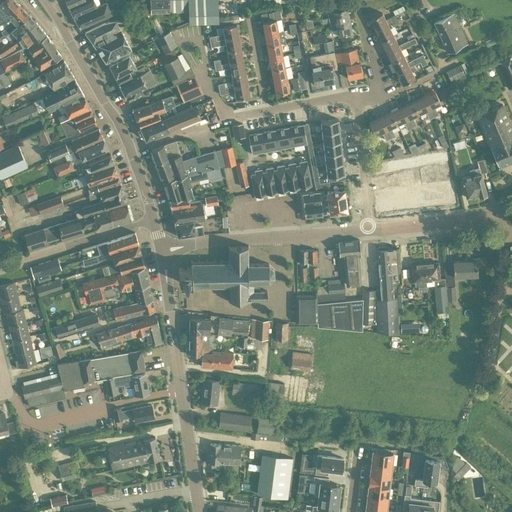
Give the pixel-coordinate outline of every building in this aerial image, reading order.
[(0,21),(1,23),(9,17),(21,7),(14,0),(5,0),(0,3),(0,21)] [(65,0),(70,9),(89,0),(65,0)] [(101,6),(98,0),(89,0),(70,9),(74,17),(98,7),(101,6)] [(152,13),(170,12),(169,0),(151,0),(152,8),(148,8),(147,11),(141,12),(142,18),(153,17),(152,13)] [(169,0),(170,12),(190,12),(191,23),(218,22),(217,0),(169,0)] [(98,7),(74,17),(80,28),(112,14),(107,3),(101,6),(98,7)] [(321,12),(326,11),(333,10),(331,3),(319,5),(321,12)] [(397,14),(405,10),(403,6),(395,10),(397,14)] [(4,35),(11,30),(29,15),(21,7),(9,17),(13,22),(1,31),(2,32),(4,35)] [(329,24),(350,20),(347,9),(333,12),(333,10),(326,11),(329,24)] [(282,19),(280,10),(262,14),(265,34),(279,31),(277,20),(282,19)] [(382,12),(370,19),(376,30),(388,23),(391,22),(397,19),(395,15),(389,18),(386,19),(382,12)] [(454,12),(434,21),(448,52),(467,43),(468,43),(454,12)] [(11,30),(4,35),(10,42),(36,22),(29,15),(11,30)] [(221,25),(233,23),(232,16),(220,18),(221,25)] [(350,20),(329,24),(331,31),(337,29),(338,35),(341,35),(342,39),(344,41),(351,39),(353,37),(352,32),(353,32),(350,20)] [(130,55),(133,53),(116,21),(106,23),(85,32),(106,61),(108,61),(116,77),(135,67),(136,67),(130,55)] [(0,49),(0,56),(1,57),(2,56),(2,57),(15,48),(14,46),(20,42),(23,46),(45,34),(44,32),(36,22),(10,42),(0,49)] [(393,34),(388,23),(376,30),(381,40),(393,34)] [(225,34),(216,35),(216,40),(239,36),(237,24),(224,27),(225,34)] [(165,52),(177,45),(170,31),(157,37),(165,52)] [(279,31),(265,34),(268,46),(281,43),(285,42),(283,31),(279,31)] [(314,43),(327,40),(326,34),(313,37),(314,43)] [(399,44),(393,34),(381,40),(386,51),(399,44)] [(34,56),(53,45),(47,36),(28,46),(34,56)] [(239,36),(216,40),(217,45),(227,44),(228,49),(241,47),(239,36)] [(401,49),(416,42),(414,37),(408,40),(399,44),(386,51),(391,61),(404,55),(401,49)] [(323,42),(326,53),(309,56),(312,70),(312,71),(315,85),(334,81),(331,70),(338,68),(334,51),(332,40),(323,42)] [(270,58),(283,55),(281,43),(268,46),(270,58)] [(294,53),(300,52),(299,44),(292,46),(294,53)] [(32,57),(40,68),(61,57),(53,45),(34,56),(32,57)] [(230,63),(243,60),(241,47),(228,49),(230,62),(230,63)] [(356,49),(335,53),(338,65),(345,63),(348,78),(363,75),(360,62),(358,62),(356,49)] [(163,63),(176,56),(173,50),(157,58),(159,61),(161,64),(163,63)] [(0,59),(0,87),(11,82),(7,71),(26,61),(20,51),(10,56),(1,61),(0,60),(0,59)] [(414,64),(420,61),(425,59),(422,54),(407,62),(404,55),(391,61),(397,73),(414,64)] [(272,69),(285,67),(283,55),(270,58),(272,69)] [(511,87),(511,55),(496,63),(508,89),(511,87)] [(178,56),(176,56),(163,63),(171,78),(185,71),(178,56)] [(230,62),(221,64),(222,69),(225,68),(226,75),(232,74),(245,71),(243,60),(230,63),(230,62)] [(30,81),(7,93),(11,102),(40,88),(38,83),(44,80),(43,78),(47,77),(54,89),(73,77),(64,61),(30,81)] [(415,78),(412,71),(416,69),(414,64),(397,73),(403,84),(415,78)] [(460,64),(446,70),(451,81),(464,74),(460,64)] [(120,84),(145,71),(143,67),(137,70),(135,67),(116,77),(120,84)] [(274,81),(288,79),(285,67),(272,69),(274,81)] [(155,82),(149,69),(145,71),(120,84),(126,96),(139,90),(139,91),(155,82)] [(233,81),(230,81),(230,86),(234,86),(248,83),(245,71),(232,74),(233,81)] [(196,76),(179,83),(186,100),(187,100),(189,99),(202,94),(203,93),(196,76)] [(298,77),(293,78),(294,81),(296,89),(300,88),(300,89),(307,88),(305,76),(298,77)] [(64,105),(84,96),(74,78),(43,96),(43,97),(33,101),(34,104),(3,116),(7,128),(49,110),(49,111),(64,105)] [(276,94),(290,91),(288,79),(274,81),(276,94)] [(230,86),(225,87),(226,92),(235,91),(237,98),(250,96),(248,83),(234,86),(230,86)] [(438,91),(442,100),(449,97),(444,88),(438,91)] [(139,90),(126,96),(128,101),(141,94),(139,91),(139,90)] [(424,96),(434,116),(438,114),(434,106),(441,103),(435,90),(424,96)] [(202,94),(189,99),(192,106),(202,102),(201,100),(204,98),(202,94)] [(161,99),(133,109),(137,120),(160,112),(165,110),(165,109),(171,106),(174,105),(175,105),(171,95),(161,99)] [(64,105),(67,112),(58,116),(60,122),(90,109),(84,96),(64,105)] [(429,119),(434,116),(424,96),(413,101),(419,114),(425,111),(429,119)] [(210,122),(221,118),(212,98),(202,102),(206,113),(210,122)] [(413,117),(419,114),(413,101),(402,106),(412,127),(417,125),(413,117)] [(145,139),(201,116),(200,115),(206,113),(202,102),(192,106),(177,112),(174,113),(140,127),(145,139)] [(494,155),(511,147),(511,125),(502,103),(477,114),(494,155)] [(160,112),(137,120),(140,127),(174,113),(177,112),(174,105),(171,106),(165,109),(165,110),(160,112)] [(407,130),(412,127),(402,106),(391,112),(397,124),(403,121),(407,130)] [(60,122),(67,136),(96,123),(90,109),(60,122)] [(391,127),(397,124),(391,112),(380,117),(390,138),(395,135),(391,127)] [(386,140),(390,138),(380,117),(369,123),(375,135),(382,132),(386,140)] [(320,121),(322,132),(339,130),(338,119),(320,121)] [(235,138),(245,136),(243,123),(232,125),(235,138)] [(303,124),(289,126),(293,146),(307,143),(305,135),(303,124)] [(293,146),(289,126),(276,129),(279,149),(293,146)] [(76,151),(103,140),(99,129),(71,141),(73,145),(67,148),(69,151),(70,151),(75,148),(76,151)] [(279,149),(276,129),(262,132),(266,151),(279,149)] [(51,141),(46,130),(38,133),(42,144),(51,141)] [(341,140),(339,130),(322,132),(323,143),(341,140)] [(266,151),(262,132),(248,134),(252,154),(266,151)] [(75,148),(70,151),(75,162),(82,159),(107,149),(103,140),(76,151),(75,148)] [(157,162),(163,180),(189,175),(188,174),(193,172),(193,173),(224,165),(221,149),(214,150),(182,160),(176,140),(164,144),(168,159),(157,162)] [(342,151),(341,140),(323,143),(324,153),(342,151)] [(69,151),(67,148),(66,143),(47,151),(49,156),(46,157),(47,161),(70,152),(69,151)] [(151,148),(157,162),(168,159),(164,144),(151,148)] [(19,145),(0,153),(0,177),(1,179),(28,167),(19,145)] [(222,149),(226,165),(236,163),(232,146),(222,149)] [(511,147),(494,155),(499,165),(511,159),(511,147)] [(343,162),(342,151),(324,153),(326,164),(343,162)] [(93,171),(114,164),(111,154),(82,166),(85,174),(93,171)] [(487,193),(481,173),(487,171),(484,159),(477,160),(479,167),(472,168),(473,175),(461,178),(466,197),(478,194),(479,195),(487,193)] [(249,184),(243,160),(236,162),(241,186),(249,184)] [(311,184),(307,160),(299,162),(299,164),(296,164),(300,187),(311,184)] [(57,175),(73,169),(71,162),(54,169),(57,175)] [(300,187),(296,164),(295,162),(288,164),(288,166),(285,167),(289,189),(300,187)] [(345,173),(343,162),(326,164),(327,175),(331,175),(336,174),(340,174),(344,173),(345,173)] [(89,184),(118,173),(114,164),(93,171),(85,174),(89,184)] [(289,189),(285,167),(284,164),(276,166),(277,168),(273,169),(278,191),(289,189)] [(316,165),(311,166),(316,188),(330,186),(329,181),(320,182),(316,165)] [(278,191),(273,169),(273,167),(265,168),(266,170),(262,171),(267,193),(278,191)] [(267,193),(262,171),(262,169),(254,170),(254,173),(251,173),(255,195),(267,193)] [(102,189),(121,182),(118,173),(89,184),(88,184),(89,186),(87,187),(88,189),(90,195),(99,191),(99,190),(102,189)] [(189,175),(163,180),(170,199),(188,196),(193,195),(190,182),(199,179),(198,173),(189,175)] [(9,178),(4,180),(6,186),(12,184),(9,178)] [(453,181),(444,182),(447,203),(456,202),(453,181)] [(444,182),(436,183),(438,204),(447,203),(444,182)] [(436,183),(427,184),(430,205),(438,204),(436,183)] [(127,203),(124,193),(121,184),(103,190),(99,191),(90,195),(89,195),(90,200),(101,197),(102,201),(86,206),(81,207),(81,208),(84,216),(94,213),(108,209),(109,209),(127,203)] [(427,184),(419,185),(422,206),(430,205),(427,184)] [(419,185),(410,186),(413,207),(422,206),(419,185)] [(410,186),(402,187),(404,208),(413,207),(410,186)] [(24,191),(25,192),(17,195),(21,205),(29,201),(27,197),(36,193),(33,187),(24,191)] [(402,187),(393,188),(396,209),(404,208),(402,187)] [(393,188),(385,189),(387,210),(396,209),(393,188)] [(350,207),(349,199),(346,200),(345,189),(327,191),(327,194),(329,209),(330,213),(348,211),(347,207),(350,207)] [(385,189),(376,191),(378,211),(387,210),(385,189)] [(324,195),(324,190),(302,193),(304,205),(328,202),(327,194),(324,195)] [(216,194),(205,196),(205,199),(206,202),(206,205),(218,203),(216,194)] [(40,212),(63,204),(60,195),(37,203),(40,212)] [(188,196),(170,199),(172,207),(190,204),(203,203),(206,202),(205,199),(189,201),(189,198),(188,196)] [(328,202),(304,205),(305,216),(327,214),(326,209),(329,209),(328,202)] [(113,225),(131,219),(127,203),(109,209),(113,225)] [(191,221),(193,220),(200,219),(200,220),(202,220),(201,219),(205,218),(203,203),(190,204),(172,207),(175,222),(176,222),(178,223),(188,221),(188,220),(191,219),(191,221)] [(84,216),(81,208),(75,210),(77,218),(79,217),(84,216)] [(99,229),(113,225),(109,209),(84,216),(79,217),(82,228),(97,223),(99,229)] [(82,228),(79,217),(77,218),(58,224),(62,237),(83,230),(82,228)] [(175,222),(178,237),(204,234),(203,225),(195,227),(193,220),(191,221),(191,219),(188,220),(188,221),(178,223),(176,222),(175,222)] [(47,241),(62,237),(58,224),(53,225),(25,234),(29,249),(47,244),(47,241)] [(3,231),(5,237),(11,235),(8,229),(3,231)] [(96,244),(99,254),(138,243),(135,233),(96,244)] [(359,240),(338,241),(339,254),(344,254),(347,284),(361,283),(358,255),(361,255),(359,240)] [(115,262),(141,253),(138,243),(110,251),(99,254),(88,258),(89,263),(99,260),(113,256),(115,262)] [(191,267),(178,268),(179,282),(188,281),(188,283),(190,284),(191,284),(191,287),(193,287),(193,286),(199,285),(199,287),(201,287),(201,286),(207,286),(206,287),(208,287),(209,285),(214,285),(214,287),(216,287),(216,285),(222,285),(222,287),(224,287),(224,285),(228,285),(228,287),(230,287),(230,298),(229,300),(230,301),(232,300),(248,300),(249,301),(251,300),(249,299),(267,299),(267,290),(259,290),(258,281),(270,281),(274,275),(274,268),(269,263),(248,263),(248,247),(249,246),(248,245),(247,246),(230,246),(229,245),(228,246),(229,248),(230,260),(228,260),(228,261),(223,261),(223,260),(221,260),(221,261),(215,262),(215,260),(213,260),(213,261),(208,262),(207,260),(206,260),(206,262),(200,262),(200,260),(199,260),(199,262),(193,262),(193,260),(191,260),(191,267)] [(399,287),(402,282),(399,248),(378,249),(381,298),(373,298),(372,323),(376,324),(376,332),(378,332),(398,334),(397,315),(397,305),(396,297),(397,297),(397,294),(397,292),(399,288),(399,287)] [(115,262),(92,268),(95,278),(121,270),(122,271),(144,264),(141,253),(115,262)] [(470,261),(453,262),(454,276),(471,275),(471,283),(477,283),(477,275),(478,275),(477,267),(487,266),(486,257),(474,258),(474,260),(469,261),(470,261)] [(57,271),(53,259),(44,262),(48,273),(57,271)] [(425,263),(426,279),(434,279),(436,311),(447,311),(445,278),(439,279),(438,262),(433,263),(433,262),(431,262),(430,261),(427,261),(426,263),(425,263)] [(34,278),(48,273),(44,262),(30,266),(34,278)] [(426,279),(425,263),(423,263),(422,262),(419,262),(418,263),(417,264),(411,265),(412,281),(418,280),(419,286),(427,285),(426,279)] [(144,265),(82,282),(85,293),(88,304),(106,299),(104,289),(120,285),(121,290),(148,283),(149,283),(144,265)] [(345,291),(344,282),(340,282),(339,279),(328,280),(328,283),(328,284),(329,293),(317,295),(317,303),(345,300),(344,291),(345,291)] [(0,297),(1,300),(2,300),(18,296),(14,281),(0,284),(0,297)] [(39,295),(54,290),(51,281),(36,286),(39,295)] [(317,286),(317,295),(329,293),(328,284),(328,283),(324,284),(324,285),(317,286)] [(135,291),(138,301),(152,297),(149,287),(135,291)] [(372,323),(373,298),(374,290),(368,289),(364,289),(363,299),(361,330),(362,330),(362,323),(368,323),(372,323)] [(42,299),(45,304),(52,299),(48,294),(42,299)] [(296,323),(317,322),(317,303),(317,295),(296,295),(296,323)] [(2,306),(4,312),(7,312),(21,308),(18,296),(2,300),(3,306),(2,306)] [(155,309),(152,297),(138,301),(119,307),(113,308),(116,319),(155,309)] [(317,303),(317,322),(317,326),(361,330),(363,299),(345,300),(317,303)] [(7,319),(9,326),(10,326),(27,322),(23,308),(21,308),(7,312),(8,319),(7,319)] [(53,338),(58,336),(58,337),(99,324),(96,314),(55,327),(50,328),(53,338)] [(162,342),(156,316),(130,323),(133,335),(133,337),(145,333),(148,344),(162,342)] [(190,318),(189,331),(209,333),(214,333),(231,335),(231,333),(247,335),(249,327),(232,326),(233,318),(219,317),(218,323),(210,322),(210,318),(190,318)] [(252,318),(251,337),(267,338),(268,320),(252,318)] [(287,340),(288,322),(275,321),(274,339),(287,340)] [(13,339),(30,335),(27,322),(10,326),(11,332),(12,339),(13,339)] [(100,348),(122,342),(120,338),(133,335),(130,323),(96,333),(100,348)] [(409,323),(401,323),(401,332),(410,332),(409,323)] [(211,352),(212,351),(211,351),(212,347),(215,347),(215,343),(210,342),(210,344),(208,344),(209,333),(189,331),(189,352),(201,353),(201,351),(211,352)] [(14,346),(16,353),(17,353),(33,349),(30,335),(13,339),(15,346),(14,346)] [(55,353),(61,351),(59,342),(52,344),(55,353)] [(16,368),(37,363),(33,349),(17,353),(18,359),(17,360),(18,360),(14,361),(16,368)] [(144,370),(142,349),(129,351),(129,352),(91,359),(90,358),(57,363),(60,376),(64,390),(85,387),(84,383),(94,382),(94,380),(113,377),(113,376),(144,370)] [(212,351),(211,352),(201,351),(201,353),(201,365),(232,368),(234,352),(212,351)] [(309,371),(312,354),(293,351),(290,368),(309,371)] [(23,381),(29,406),(29,405),(37,403),(37,404),(39,403),(47,401),(65,397),(59,372),(23,381)] [(131,374),(123,375),(124,383),(125,385),(132,384),(134,394),(149,392),(148,390),(150,389),(149,385),(147,385),(145,374),(131,376),(131,374)] [(123,375),(105,379),(108,394),(117,393),(116,385),(124,383),(123,375)] [(217,403),(220,380),(203,379),(201,402),(217,403)] [(260,397),(261,384),(233,381),(232,394),(260,397)] [(282,398),(283,384),(266,381),(264,396),(282,398)] [(484,382),(482,391),(489,392),(490,383),(484,382)] [(151,404),(125,409),(121,410),(121,407),(113,408),(116,420),(123,419),(123,418),(127,417),(134,416),(136,421),(154,417),(151,404)] [(4,411),(0,412),(0,432),(8,430),(9,433),(17,431),(14,421),(7,423),(4,411)] [(250,430),(251,415),(220,411),(219,427),(250,430)] [(276,417),(259,415),(257,431),(275,433),(276,417)] [(267,439),(268,433),(260,432),(251,431),(250,438),(259,439),(259,438),(267,439)] [(128,442),(133,464),(160,458),(155,437),(128,442)] [(112,469),(133,464),(128,442),(108,447),(112,469)] [(240,450),(241,444),(210,443),(209,462),(244,464),(244,458),(243,458),(243,451),(240,450)] [(12,456),(19,455),(17,445),(10,447),(12,456)] [(373,450),(372,462),(391,464),(393,453),(373,450)] [(287,497),(292,457),(262,453),(257,493),(287,497)] [(317,454),(315,473),(327,474),(328,469),(341,471),(343,458),(317,454)] [(415,479),(414,485),(427,486),(427,481),(436,482),(438,461),(425,459),(423,480),(415,479)] [(78,476),(76,468),(75,461),(59,464),(62,479),(78,476)] [(370,473),(390,476),(391,464),(372,462),(370,473)] [(456,472),(454,475),(458,479),(470,466),(466,462),(465,463),(456,472)] [(370,473),(368,484),(369,485),(369,484),(388,486),(390,476),(370,473)] [(314,476),(313,482),(315,482),(314,494),(319,494),(338,496),(340,485),(328,483),(328,477),(314,476)] [(369,485),(368,495),(387,498),(388,486),(369,484),(369,485)] [(105,485),(98,486),(100,494),(107,492),(105,485)] [(52,505),(67,501),(66,494),(50,497),(52,505)] [(313,505),(312,511),(315,511),(324,511),(325,507),(337,508),(338,496),(319,494),(318,505),(313,505)] [(404,494),(403,509),(408,510),(407,511),(419,511),(421,503),(420,503),(409,502),(410,495),(404,494)] [(368,495),(366,507),(386,509),(387,498),(368,495)] [(419,511),(437,511),(439,501),(421,499),(420,503),(421,503),(419,511)] [(111,511),(112,511),(103,511),(94,511),(94,507),(96,506),(95,501),(64,506),(64,511),(111,511)]
